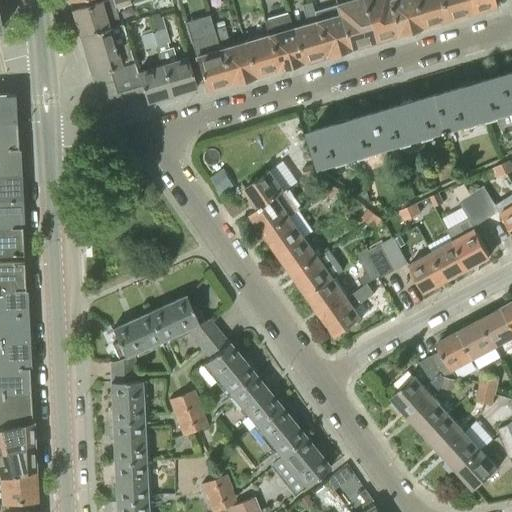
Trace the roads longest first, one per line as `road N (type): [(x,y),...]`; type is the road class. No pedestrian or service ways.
road 1 (residential): [(511,21),(149,138)]
road 2 (residential): [(65,511),(47,147)]
road 3 (residential): [(321,384),(149,138)]
road 4 (residential): [(321,384),(511,273)]
road 5 (residential): [(414,511),(321,384)]
